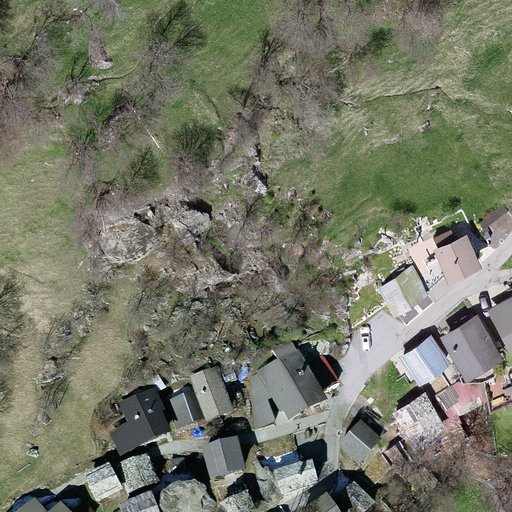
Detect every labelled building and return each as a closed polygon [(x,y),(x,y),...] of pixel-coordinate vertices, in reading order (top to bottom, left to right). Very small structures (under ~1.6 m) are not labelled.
[(460,234),(429,248),(443,279),(474,266),(460,234)] [(409,268),(373,289),(388,315),(424,295),(409,268)] [(511,293),(487,308),(511,350),(511,293)] [(477,312),(441,333),(466,377),(503,356),(477,312)] [(427,337),(398,356),(416,384),(445,366),(427,337)] [(281,362),(260,373),(248,379),(255,426),(272,422),(266,401),(272,398),(280,414),(285,411),(290,421),(324,404),(292,341),(275,350),(281,362)] [(218,371),(193,379),(208,423),(232,415),(218,371)] [(511,381),(502,385),(511,414),(511,381)] [(130,426),(112,434),(122,457),(169,437),(159,414),(163,412),(153,390),(121,404),(130,426)] [(420,394),(388,413),(408,447),(440,428),(420,394)] [(191,395),(169,403),(178,430),(201,422),(191,395)] [(357,426),(334,449),(353,469),(377,446),(357,426)] [(229,444),(195,454),(204,484),(238,474),(229,444)] [(145,459),(118,470),(128,495),(155,485),(145,459)] [(305,465),(267,474),(275,502),(312,487),(305,465)] [(108,468),(86,479),(99,504),(121,493),(108,468)] [(366,511),(373,506),(354,487),(338,503),(346,511),(366,511)] [(157,511),(151,497),(119,510),(119,511),(157,511)] [(248,511),(242,497),(212,509),(213,511),(248,511)] [(332,511),(326,501),(309,511),(332,511)]
